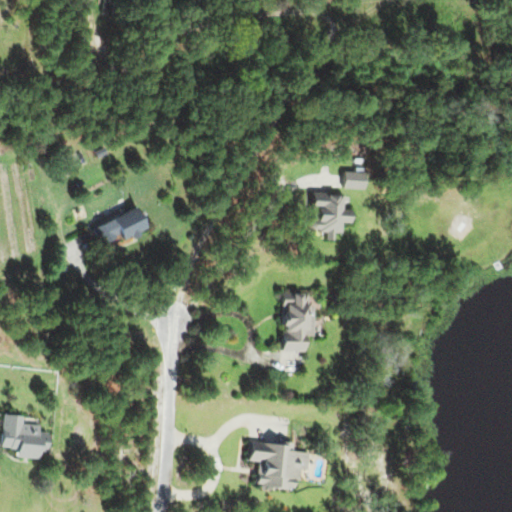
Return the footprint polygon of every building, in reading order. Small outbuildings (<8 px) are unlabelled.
[(101,15),(112,15),(111,0),(98,0),(99,1),(101,1),(101,15)] [(362,189),(363,171),(341,170),(340,188),(362,189)] [(342,194),(310,192),(309,208),(310,208),(309,230),(324,231),(323,239),(331,240),(332,232),(339,233),(340,222),(348,223),(349,209),(341,209),(342,194)] [(143,230),(134,208),(90,226),(98,244),(118,236),(119,240),(143,230)] [(302,351),(302,336),(312,336),(312,306),(306,306),(306,293),(280,293),(280,331),(279,331),(279,351),(302,351)] [(0,423),(0,447),(14,448),(13,457),(36,458),(37,452),(44,452),(45,432),(36,432),(37,424),(20,423),(20,415),(1,414),(0,423)] [(307,452),(291,451),(291,444),(249,440),(247,460),(257,461),(255,486),(291,490),(292,480),(297,480),(298,469),(305,469),(307,452)]
